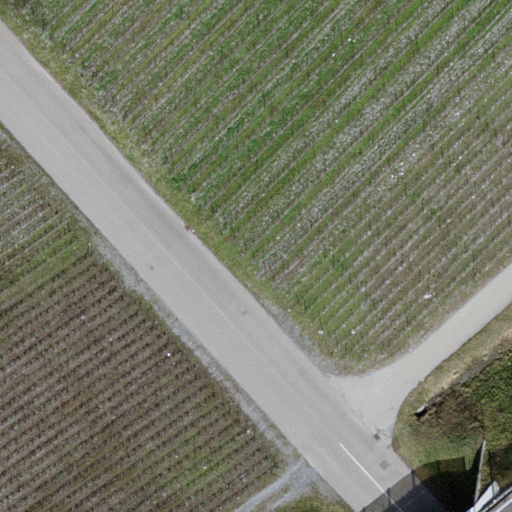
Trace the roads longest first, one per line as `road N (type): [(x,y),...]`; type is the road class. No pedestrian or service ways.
road 1 (unclassified): [(400,511),(0,66)]
road 2 (track): [(511,294),(245,511)]
